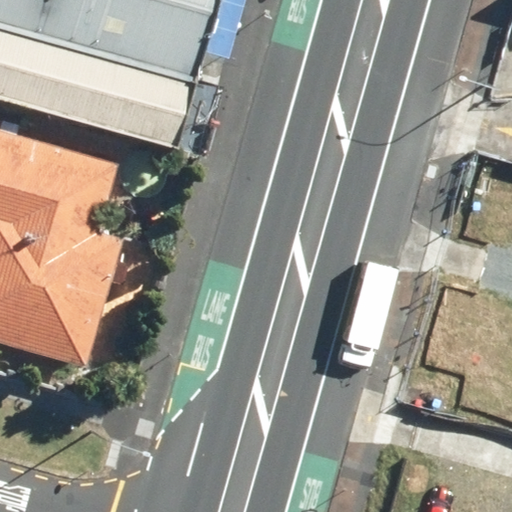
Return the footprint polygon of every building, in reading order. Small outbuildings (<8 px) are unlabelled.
[(0,0),(0,26),(185,78),(187,74),(193,48),(205,9),(171,0),(0,0)] [(171,0),(205,9),(207,0),(171,0)] [(239,0),(206,0),(193,48),(224,57),(239,0)] [(0,94),(168,142),(185,78),(0,26),(0,94)] [(200,151),(219,83),(187,74),(185,78),(168,142),(200,151)] [(0,336),(88,361),(125,226),(103,220),(120,159),(0,126),(0,336)]
